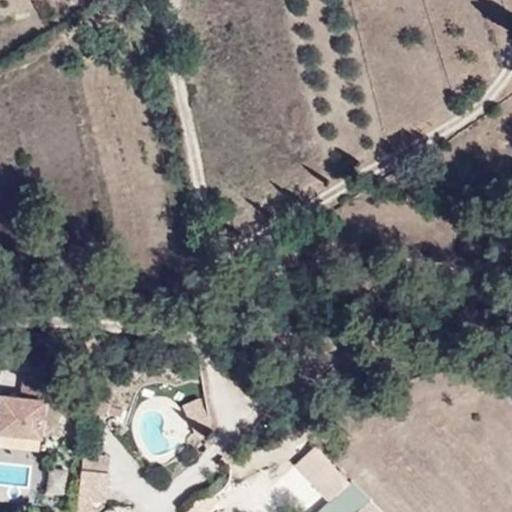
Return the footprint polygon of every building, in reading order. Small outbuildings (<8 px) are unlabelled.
[(66,401),(68,380),(26,375),(24,396),(47,399),(66,401)] [(0,429),(42,435),(47,399),(24,396),(3,394),(0,417),(0,429)] [(209,422),(198,398),(184,405),(194,429),(209,422)] [(314,442),(292,464),(329,501),(351,479),(314,442)] [(125,474),(127,459),(98,456),(97,472),(125,474)] [(48,467),(46,488),(62,489),(63,468),(48,467)] [(122,505),(125,474),(97,472),(93,511),(108,511),(109,504),(122,505)] [(210,511),(234,503),(230,490),(205,498),(210,511)] [(180,509),(181,511),(205,511),(196,498),(180,509)]
